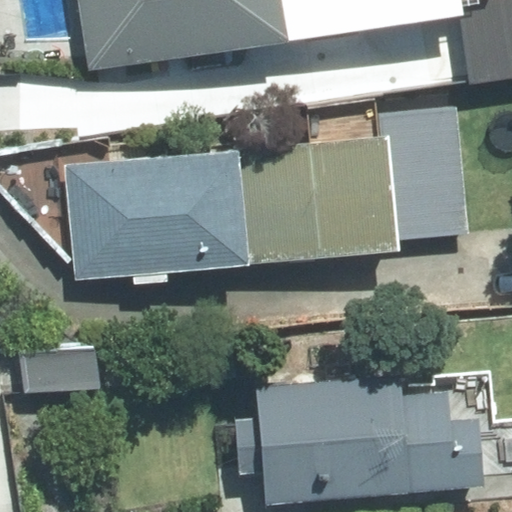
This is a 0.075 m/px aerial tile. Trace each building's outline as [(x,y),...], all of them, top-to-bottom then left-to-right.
[(446,0),(67,0),(78,71),(449,16),(446,0)] [(511,84),(511,0),(481,0),(486,34),(457,37),(464,90),(511,84)] [(387,253),(386,239),(460,232),(447,97),(210,120),(213,151),(56,167),(68,283),(387,253)] [(84,353),(12,354),(13,395),(85,394),(84,353)] [(432,394),(392,397),(389,374),(242,389),(245,418),(220,421),(226,477),(250,475),(253,506),(474,486),(467,419),(435,422),(432,394)]
